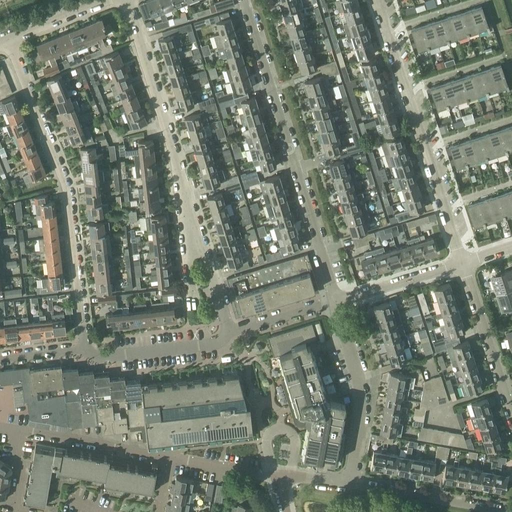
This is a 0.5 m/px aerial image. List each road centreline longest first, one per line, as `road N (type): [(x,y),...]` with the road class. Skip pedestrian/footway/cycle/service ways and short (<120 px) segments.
road 1 (residential): [(87,349),(65,180),(7,38)]
road 2 (residential): [(336,301),(242,0)]
road 3 (residential): [(464,262),(376,0)]
road 4 (residential): [(198,226),(131,0)]
road 5 (residential): [(351,482),(362,394),(336,301)]
road 6 (residential): [(509,511),(351,482)]
road 7 (residential): [(511,410),(464,262)]
road 8 (residential): [(87,349),(100,357),(218,344),(229,336)]
road 9 (residential): [(170,459),(32,434)]
road 10 (residential): [(336,301),(464,262)]
